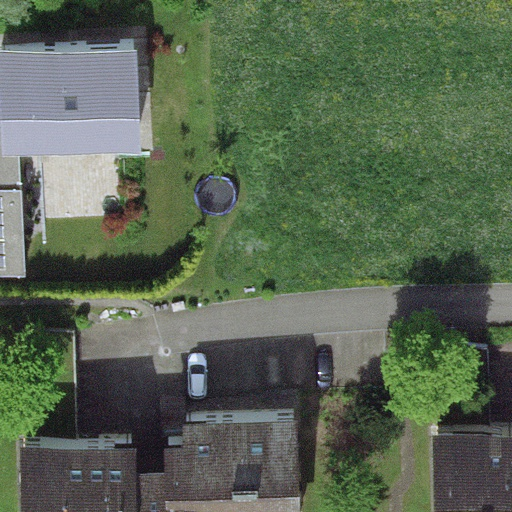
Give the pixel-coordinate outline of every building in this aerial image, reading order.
[(0,109),(2,155),(19,155),(142,150),(137,46),(0,51),(0,109)] [(0,188),(20,188),(19,155),(2,155),(0,109),(0,188)] [(0,276),(24,276),(20,188),(0,188),(0,276)] [(20,439),(78,437),(74,330),(17,332),(20,439)] [(434,426),(490,424),(488,345),(432,346),(434,426)] [(78,437),(20,439),(22,511),(299,511),(296,410),(182,414),(183,436),(163,437),(164,459),(136,460),(135,435),(78,437)] [(511,511),(511,423),(490,424),(434,426),(436,511),(511,511)]
